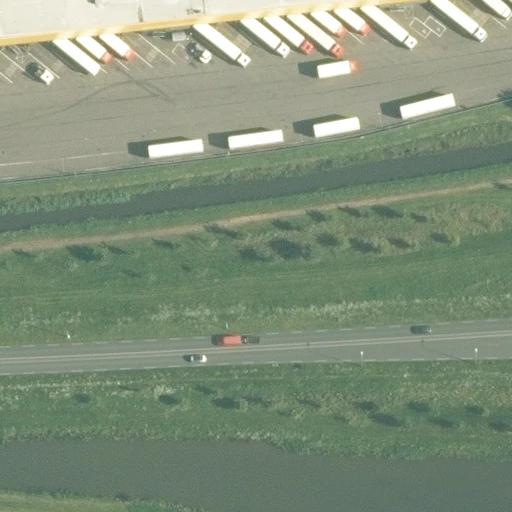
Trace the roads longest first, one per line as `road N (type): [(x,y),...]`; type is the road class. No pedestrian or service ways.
road 1 (secondary): [(0,360),(384,339)]
road 2 (secondary): [(511,325),(384,339)]
road 3 (secondary): [(384,339),(511,351)]
